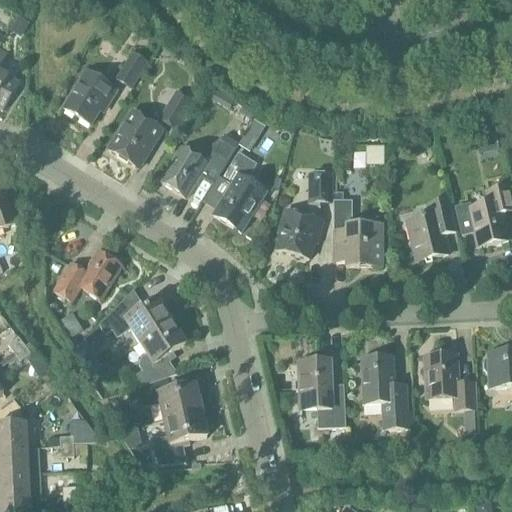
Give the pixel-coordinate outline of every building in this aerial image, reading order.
[(20,38),(27,26),(16,19),(9,32),(20,38)] [(0,114),(1,115),(17,88),(0,77),(0,65),(6,56),(0,51),(0,114)] [(131,91),(148,65),(134,56),(117,83),(131,91)] [(107,107),(114,95),(84,76),(61,112),(89,129),(104,106),(107,107)] [(176,134),(193,106),(195,104),(179,94),(160,124),(176,134)] [(137,172),(161,135),(130,116),(107,153),(137,172)] [(492,123),(472,127),(476,143),(495,139),(492,123)] [(245,137),(238,149),(248,155),(255,144),(245,137)] [(213,187),(238,147),(224,138),(193,160),(180,152),(158,185),(184,202),(199,179),(213,187)] [(240,237),(264,197),(245,185),(257,165),(239,154),(221,182),(231,188),(212,219),(240,237)] [(311,180),(311,206),(330,206),(331,172),(319,172),(319,180),(311,180)] [(488,195),(491,210),(468,214),(467,211),(458,212),(463,236),(472,234),(476,253),(508,246),(503,222),(511,220),(511,214),(507,191),(488,195)] [(344,206),(344,197),(334,197),(335,236),(333,236),(333,265),(346,265),(346,270),(381,269),(381,229),(362,230),(362,225),(352,225),(352,205),(344,206)] [(0,233),(15,227),(6,204),(0,206),(0,233)] [(416,265),(448,258),(444,240),(457,237),(449,204),(430,208),(432,219),(407,224),(416,265)] [(315,246),(321,224),(284,215),(278,236),(281,237),(276,254),(309,263),(314,245),(315,246)] [(100,304),(121,270),(97,255),(85,274),(72,266),(54,295),(71,305),(80,292),(100,304)] [(138,346),(170,326),(156,305),(146,311),(134,293),(99,327),(106,338),(113,333),(119,341),(130,334),(138,346)] [(170,326),(138,346),(146,358),(141,362),(139,368),(144,375),(135,381),(141,390),(179,378),(167,360),(185,348),(170,326)] [(13,355),(23,347),(18,340),(8,348),(13,355)] [(23,347),(13,355),(19,364),(30,355),(23,347)] [(511,356),(488,358),(489,391),(511,390),(511,356)] [(458,389),(456,359),(424,361),(425,404),(454,402),(454,415),(474,413),(473,388),(458,389)] [(393,389),(392,362),(360,364),(362,409),(381,408),(382,435),(412,433),(411,418),(407,419),(406,388),(393,389)] [(329,389),(328,365),(298,367),(301,415),(317,414),(318,432),(345,430),(343,388),(329,389)] [(163,424),(200,415),(194,390),(171,395),(169,385),(141,391),(145,409),(159,406),(163,424)] [(200,415),(163,424),(167,440),(152,443),(158,469),(187,467),(183,450),(191,448),(190,444),(206,441),(200,415)] [(0,454),(26,453),(25,426),(0,427),(0,454)] [(73,450),(73,448),(73,440),(61,440),(62,451),(73,450)] [(61,441),(49,442),(49,450),(61,449),(61,441)] [(327,444),(328,457),(345,456),(345,444),(327,444)] [(73,450),(62,451),(62,461),(74,460),(73,450)] [(0,479),(28,478),(26,453),(0,454),(0,479)] [(0,505),(29,504),(28,478),(0,479),(0,505)] [(64,502),(76,502),(75,490),(64,491),(64,502)] [(76,502),(64,502),(65,511),(76,510),(76,502)]
